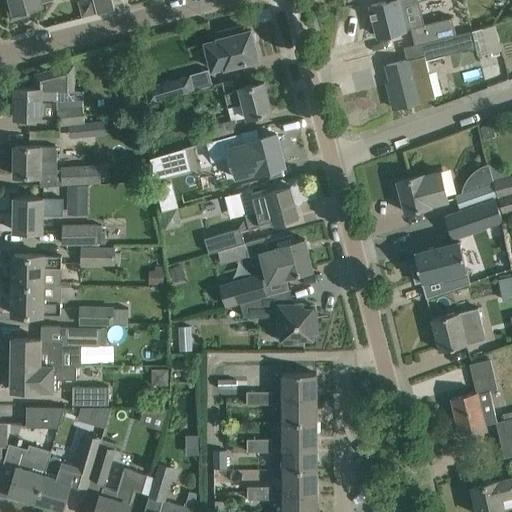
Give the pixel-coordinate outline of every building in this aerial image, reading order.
[(42,5),(41,2),(48,0),(95,0),(98,12),(114,9),(111,0),(4,0),(10,20),(36,13),(34,8),(42,5)] [(372,12),(370,12),(370,13),(371,13),(372,17),(371,18),(371,19),(374,18),(378,37),(405,30),(411,28),(410,27),(424,24),(419,1),(420,0),(385,0),(386,1),(370,5),(372,12)] [(424,24),(410,27),(411,28),(415,45),(422,43),(426,42),(446,37),(456,34),(452,17),(424,24)] [(258,59),(251,29),(242,32),(240,26),(216,32),(218,39),(205,42),(212,69),(225,66),(225,67),(258,59)] [(446,37),(426,42),(430,60),(476,48),(472,31),(472,30),(456,34),(446,37)] [(407,60),(386,65),(391,87),(388,87),(394,108),(435,98),(425,55),(407,60)] [(73,90),(73,84),(73,64),(40,73),(40,87),(16,87),(15,117),(43,118),(43,117),(58,117),(59,125),(85,122),(83,104),(56,107),(55,102),(55,90),(73,90)] [(176,95),(172,79),(144,87),(148,103),(176,95)] [(229,106),(232,119),(236,119),(247,116),(247,117),(259,114),(259,115),(264,114),(263,113),(272,111),(265,82),(240,88),(240,89),(230,92),(225,93),(226,101),(228,100),(229,106)] [(138,108),(128,101),(122,109),(132,116),(138,108)] [(202,136),(195,138),(197,144),(209,141),(239,132),(236,119),(232,119),(205,126),(200,128),(202,136)] [(106,133),(105,120),(85,122),(86,135),(106,133)] [(481,126),(484,138),(495,136),(492,124),(481,126)] [(239,132),(209,141),(213,158),(227,155),(232,177),(284,163),(277,134),(258,139),(243,143),(240,132),(239,132)] [(14,175),(34,175),(40,175),(40,173),(57,173),(58,147),(41,147),(41,146),(15,145),(14,175)] [(184,148),(149,158),(153,178),(189,169),(184,148)] [(62,184),(101,182),(100,164),(61,166),(62,184)] [(447,201),(443,185),(439,171),(424,175),(423,174),(397,181),(405,212),(447,201)] [(498,198),(511,193),(511,175),(502,178),(494,181),(498,196),(498,198)] [(498,196),(494,181),(456,195),(461,209),(495,197),(498,196)] [(90,185),(69,184),(68,214),(89,214),(90,185)] [(248,228),(298,216),(298,215),(296,215),(294,207),(296,207),(290,186),(271,191),(269,186),(251,191),(256,211),(244,214),(248,228)] [(511,193),(498,198),(500,205),(502,212),(511,209),(511,193)] [(14,230),(34,231),(42,231),(43,215),(63,215),(63,198),(14,197),(14,230)] [(494,198),(446,215),(454,237),(502,220),(494,198)] [(101,231),(101,226),(63,226),(63,244),(97,244),(97,243),(105,243),(105,230),(101,231)] [(240,227),(204,237),(206,245),(209,253),(244,243),(240,227)] [(312,269),(304,239),(278,245),(279,247),(268,250),(265,237),(245,243),(248,256),(262,253),(269,281),(312,269)] [(418,264),(412,265),(417,282),(444,275),(446,280),(468,274),(460,240),(415,251),(418,264)] [(82,263),(115,263),(115,247),(82,247),(82,263)] [(14,254),(13,283),(44,284),(44,266),(61,267),(62,267),(62,255),(44,255),(34,254),(14,254)] [(478,262),(482,275),(507,266),(502,254),(478,262)] [(186,278),(182,264),(169,267),(173,282),(186,278)] [(226,306),(266,295),(260,273),(219,285),(226,306)] [(511,279),(511,275),(498,277),(503,297),(511,295),(511,279)] [(13,283),(12,314),(32,314),(43,314),(43,313),(62,313),(62,301),(60,301),(44,301),(44,284),(13,283)] [(243,316),(272,316),(266,295),(240,303),(243,316)] [(279,341),(304,341),(304,337),(312,337),(312,333),(316,333),(316,308),(315,308),(315,305),(304,305),(304,304),(279,304),(279,341)] [(80,323),(113,323),(113,307),(80,307),(80,323)] [(480,333),(478,325),(481,324),(477,308),(432,319),(440,350),(481,340),(480,333)] [(511,320),(480,333),(487,353),(511,343),(511,320)] [(190,326),(178,326),(179,350),(191,349),(190,326)] [(67,344),(99,345),(99,327),(67,327),(67,344)] [(62,365),(62,340),(40,339),(40,338),(12,338),(12,363),(54,364),(62,365)] [(490,359),(470,364),(476,391),(451,397),(459,430),(485,424),(483,414),(495,411),(489,390),(497,388),(490,359)] [(54,364),(12,363),(11,389),(56,390),(56,378),(76,378),(77,365),(62,365),(54,364)] [(283,373),(283,397),(316,397),(316,373),(283,373)] [(236,379),(218,379),(218,388),(236,387),(236,379)] [(108,404),(108,386),(72,386),(72,404),(108,404)] [(283,397),(283,421),(317,420),(316,397),(283,397)] [(27,404),(27,424),(59,424),(65,404),(27,404)] [(111,404),(80,405),(76,416),(105,425),(111,404)] [(496,421),(504,456),(511,454),(511,411),(503,414),(504,419),(496,421)] [(0,444),(10,445),(10,421),(0,420),(0,444)] [(283,421),(283,445),(317,444),(317,420),(283,421)] [(84,432),(75,465),(76,465),(92,470),(102,438),(102,437),(84,432)] [(189,452),(200,453),(201,434),(190,433),(189,452)] [(92,470),(90,477),(105,481),(116,442),(102,438),(92,470)] [(10,444),(5,462),(17,466),(9,493),(10,493),(36,501),(44,474),(49,456),(51,451),(30,445),(29,450),(10,444)] [(283,445),(283,468),(317,468),(317,444),(283,445)] [(213,450),(213,468),(227,468),(227,450),(213,450)] [(36,501),(63,509),(76,465),(75,465),(62,460),(60,457),(52,455),(50,456),(49,456),(44,474),(36,501)] [(175,467),(159,462),(155,476),(150,493),(150,495),(165,499),(175,467)] [(99,499),(95,511),(128,511),(129,508),(130,504),(129,504),(134,488),(142,490),(150,493),(155,476),(147,473),(132,469),(124,466),(119,483),(117,490),(103,486),(99,499)] [(317,468),(283,468),(283,492),(317,492),(317,468)] [(472,486),(478,511),(496,511),(504,510),(500,495),(511,492),(511,477),(497,481),(497,480),(472,486)] [(163,503),(160,511),(192,511),(194,508),(193,507),(197,493),(189,491),(185,505),(169,500),(167,504),(163,503)] [(283,492),(283,511),(317,511),(317,492),(283,492)]
